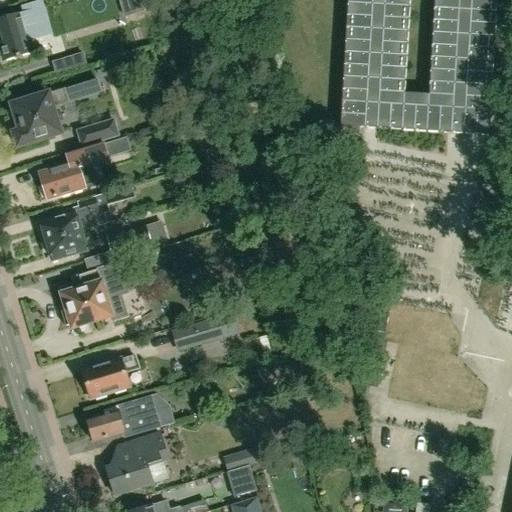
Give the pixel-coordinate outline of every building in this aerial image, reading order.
[(489,135),(496,0),(347,0),(341,126),(489,135)] [(0,50),(4,62),(32,54),(28,39),(52,32),(43,1),(21,8),(22,14),(0,20),(0,25),(5,43),(0,44),(0,50)] [(83,53),(73,56),(76,67),(87,64),(83,53)] [(55,73),(66,70),(62,60),(52,63),(55,73)] [(73,91),(77,103),(99,97),(95,84),(73,91)] [(68,103),(65,90),(48,95),(48,94),(12,105),(20,131),(13,133),(17,147),(61,134),(53,108),(68,103)] [(84,113),(113,102),(109,94),(81,105),(84,113)] [(264,101),(237,109),(241,122),(255,118),(259,132),(272,128),(264,101)] [(118,137),(115,124),(101,128),(100,125),(77,132),(82,148),(118,137)] [(47,200),(94,185),(89,167),(108,162),(103,146),(67,156),(70,166),(39,175),(47,200)] [(111,223),(104,194),(76,202),(78,207),(62,212),(62,215),(41,222),(43,231),(39,232),(42,243),(85,231),(111,223)] [(110,253),(143,243),(149,241),(145,226),(106,238),(110,253)] [(42,243),(46,254),(49,253),(51,261),(86,250),(83,240),(87,239),(85,231),(42,243)] [(72,327),(111,315),(101,282),(111,279),(107,267),(79,276),(81,281),(60,288),(67,309),(60,311),(65,326),(71,324),(72,327)] [(177,353),(239,334),(233,313),(171,331),(177,353)] [(138,368),(134,355),(121,360),(121,359),(82,371),(86,384),(84,386),(87,395),(90,396),(91,398),(129,386),(125,372),(138,368)] [(122,433),(124,439),(161,428),(152,398),(104,412),(105,415),(86,421),(92,442),(122,433)] [(160,435),(116,448),(110,468),(107,469),(115,496),(168,480),(163,464),(169,462),(160,435)] [(271,458),(267,445),(223,458),(227,471),(271,458)] [(245,501),(257,497),(249,467),(250,466),(229,472),(230,473),(229,474),(235,498),(243,495),(245,501)] [(231,507),(232,511),(261,511),(257,499),(231,507)] [(208,511),(205,500),(179,509),(170,511),(167,501),(151,506),(132,511),(208,511)]
